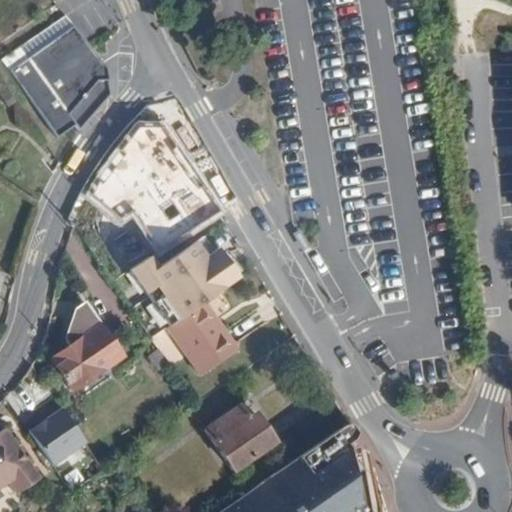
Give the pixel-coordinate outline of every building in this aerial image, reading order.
[(212,22),(205,4),(185,11),(193,30),(212,22)] [(63,13),(0,57),(0,61),(55,140),(74,127),(78,130),(109,93),(110,78),(110,67),(107,62),(63,13)] [(148,199),(113,215),(131,255),(166,239),(148,199)] [(208,296),(203,299),(221,324),(225,321),(208,296)] [(203,299),(171,321),(170,322),(203,371),(240,345),(225,321),(221,324),(203,299)] [(66,345),(48,357),(70,389),(120,355),(83,302),(72,309),(62,338),(66,345)] [(162,309),(155,314),(164,326),(170,322),(171,321),(162,309)] [(155,314),(141,324),(149,336),(164,326),(155,314)] [(241,404),(204,426),(229,468),(272,443),(254,411),(248,415),(241,404)] [(80,438),(58,408),(25,432),(48,462),(80,438)] [(348,419),(211,511),(364,511),(356,465),(349,465),(345,439),(351,436),(354,429),(348,419)] [(0,481),(1,481),(11,492),(32,478),(0,433),(0,481)] [(108,463),(120,481),(134,472),(121,454),(108,463)]
